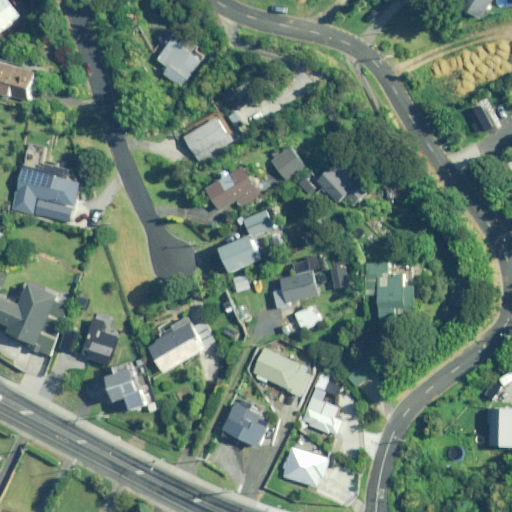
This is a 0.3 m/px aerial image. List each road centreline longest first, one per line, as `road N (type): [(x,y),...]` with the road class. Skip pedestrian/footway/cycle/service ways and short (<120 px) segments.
road 1 (residential): [(375,511),(384,450),(400,415),(495,335),(510,307),(510,272),(488,227),(362,52),(213,0)]
road 2 (residential): [(175,262),(116,143),(70,0)]
road 3 (secondary): [(0,399),(224,511)]
